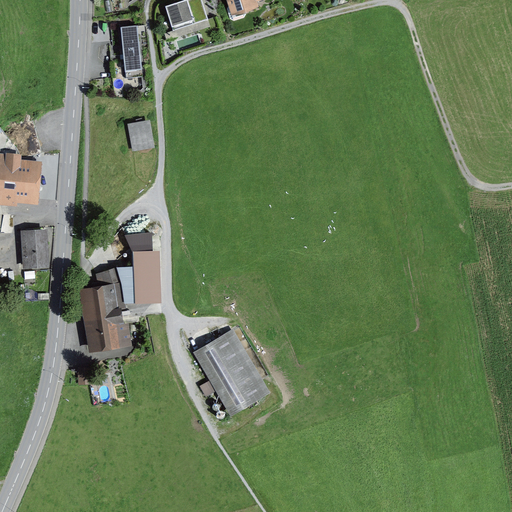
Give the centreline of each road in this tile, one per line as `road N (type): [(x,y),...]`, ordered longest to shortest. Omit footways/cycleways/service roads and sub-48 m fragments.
road 1 (tertiary): [(77,0),(58,321),(38,420),(0,511)]
road 2 (track): [(158,71),(173,326),(206,419),(266,511)]
road 3 (track): [(386,0),(158,71)]
road 4 (track): [(511,184),(467,174),(396,0)]
road 5 (track): [(159,190),(121,212),(59,303)]
